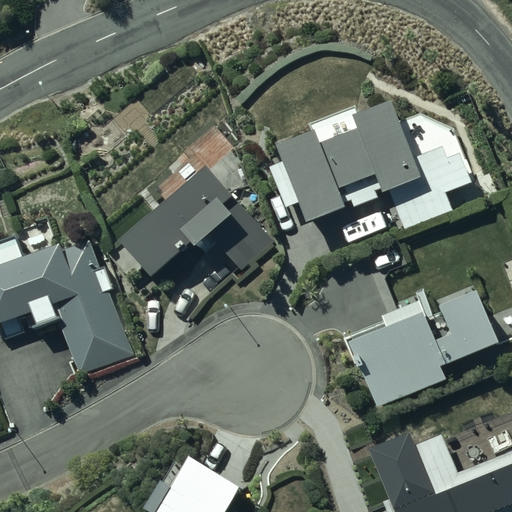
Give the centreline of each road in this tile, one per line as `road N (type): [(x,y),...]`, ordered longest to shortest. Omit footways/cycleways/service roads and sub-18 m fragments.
road 1 (residential): [(0,479),(156,400),(257,372)]
road 2 (unclassified): [(0,89),(196,0)]
